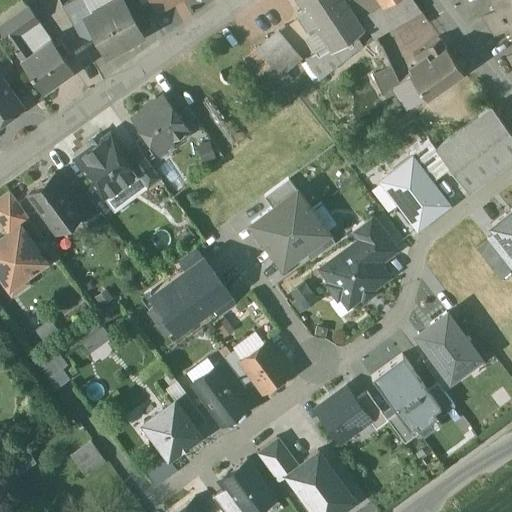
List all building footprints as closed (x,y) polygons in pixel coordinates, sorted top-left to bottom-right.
[(84,0),(74,0),(62,7),(82,44),(97,36),(87,17),(92,14),(84,0)] [(119,0),(92,14),(87,17),(97,36),(106,53),(140,34),(122,0),(119,0)] [(149,0),(156,12),(178,0),(149,0)] [(299,0),(305,9),(298,14),(311,34),(319,30),(333,49),(334,50),(355,35),(362,29),(342,0),(299,0)] [(342,0),(362,29),(366,27),(362,19),(354,4),(353,4),(359,0),(342,0)] [(381,0),(359,0),(354,4),(362,19),(385,5),(381,0)] [(393,0),(385,5),(362,19),(366,27),(374,40),(422,11),(413,0),(393,0)] [(511,0),(493,0),(497,7),(483,15),(495,34),(509,26),(511,31),(511,0)] [(182,2),(173,8),(182,23),(191,17),(182,2)] [(29,6),(0,26),(0,31),(8,43),(20,34),(39,21),(29,6)] [(39,21),(20,34),(32,52),(52,38),(39,21)] [(278,31),(257,49),(260,52),(281,76),(286,72),(301,58),(278,31)] [(20,34),(8,43),(20,61),(32,52),(20,34)] [(355,35),(334,50),(333,49),(320,57),(318,53),(307,60),(321,81),(364,47),(355,35)] [(32,52),(20,61),(42,91),(73,70),(52,38),(32,52)] [(463,72),(440,39),(415,56),(420,64),(410,71),(411,74),(427,97),(463,72)] [(0,52),(0,73),(10,67),(0,52)] [(281,76),(260,52),(246,63),(263,83),(256,89),(268,102),(293,80),(286,72),(281,76)] [(391,65),(372,73),(381,93),(398,83),(399,82),(391,65)] [(399,82),(398,83),(414,106),(427,97),(411,74),(399,82)] [(0,77),(0,115),(12,108),(14,110),(20,105),(0,77)] [(195,119),(179,97),(171,104),(186,125),(195,119)] [(168,99),(158,106),(156,103),(151,103),(147,106),(147,109),(132,119),(152,147),(165,138),(169,142),(188,128),(186,125),(171,104),(168,99)] [(511,135),(492,108),(436,150),(451,169),(468,192),(511,158),(511,135)] [(127,160),(109,136),(76,160),(103,197),(135,174),(137,173),(127,160)] [(432,184),(451,169),(436,150),(429,141),(410,156),(412,159),(432,184)] [(139,151),(127,160),(137,173),(135,174),(146,188),(159,178),(139,151)] [(448,206),(432,184),(412,159),(382,182),(418,229),(448,206)] [(68,192),(54,174),(26,195),(55,234),(79,216),(83,213),(68,192)] [(272,208),(296,191),(289,181),(265,198),(272,208)] [(79,184),(68,192),(83,213),(79,216),(85,225),(100,213),(79,184)] [(252,224),(267,244),(312,212),(296,191),(252,224)] [(10,193),(0,199),(0,222),(7,233),(19,225),(20,226),(29,220),(10,193)] [(327,232),(312,212),(267,244),(283,265),(303,250),(327,232)] [(511,212),(493,227),(499,234),(511,251),(511,212)] [(354,230),(378,264),(397,251),(372,217),(354,230)] [(20,226),(19,225),(7,233),(0,238),(0,274),(8,286),(29,272),(34,269),(33,269),(44,261),(20,226)] [(335,242),(327,232),(303,250),(311,261),(335,242)] [(510,269),(511,267),(511,251),(499,234),(489,241),(510,269)] [(499,277),(510,269),(489,241),(478,250),(499,277)] [(341,254),(321,269),(331,283),(329,284),(339,297),(343,294),(351,305),(389,278),(378,264),(363,242),(343,256),(341,254)] [(194,248),(177,260),(184,270),(201,257),(194,248)] [(184,270),(150,295),(155,302),(148,308),(165,331),(172,325),(177,332),(212,307),(229,294),(202,257),(201,257),(184,270)] [(286,293),(298,312),(318,300),(306,281),(286,293)] [(229,294),(212,307),(219,317),(236,304),(229,294)] [(446,313),(417,334),(433,356),(448,378),(477,357),(446,313)] [(289,374),(265,341),(240,359),(253,377),(264,392),(289,374)] [(253,377),(240,359),(234,350),(224,357),(244,384),(253,377)] [(403,355),(373,377),(398,411),(410,428),(440,406),(428,389),(403,355)] [(448,378),(433,356),(423,363),(437,383),(444,392),(453,385),(448,378)] [(244,384),(224,357),(213,365),(214,366),(233,392),(244,384)] [(233,392),(214,366),(193,382),(222,422),(244,406),(233,392)] [(437,383),(428,389),(440,406),(445,413),(454,407),(444,392),(437,383)] [(345,387),(317,408),(341,441),(370,421),(355,401),(345,387)] [(206,421),(185,392),(174,401),(195,429),(206,421)] [(367,392),(355,401),(370,421),(376,429),(388,421),(367,392)] [(195,429),(174,401),(143,423),(168,457),(179,449),(180,450),(189,444),(188,442),(198,434),(195,429)] [(410,428),(398,411),(387,419),(404,443),(415,435),(410,428)] [(288,474),(298,467),(277,438),(257,453),(277,482),(288,474)] [(102,463),(90,445),(73,457),(86,475),(102,463)] [(298,467),(288,474),(314,511),(336,511),(354,500),(319,452),(298,467)] [(248,460),(220,480),(225,488),(242,511),(253,511),(275,497),(248,460)] [(222,511),(242,511),(225,488),(212,497),(222,511)] [(204,511),(195,499),(177,511),(204,511)]
